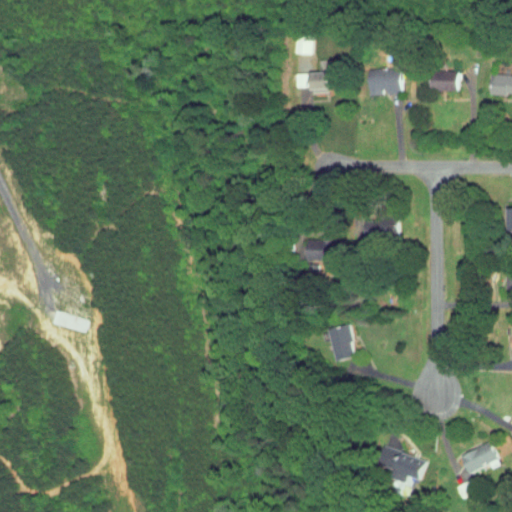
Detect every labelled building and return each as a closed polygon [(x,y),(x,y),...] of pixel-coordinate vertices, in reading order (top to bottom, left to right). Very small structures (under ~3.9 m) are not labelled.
[(286,47),(302,47),(303,25),(287,25),(286,47)] [(362,89),(377,89),(377,88),(395,87),(395,62),(361,63),(362,89)] [(306,87),(325,87),(324,65),(305,66),(306,87)] [(454,65),(425,66),(426,84),(455,84),(454,65)] [(287,82),(300,81),(300,67),(286,67),(287,82)] [(511,88),(511,69),(482,68),(482,88),(511,88)] [(392,213),(367,213),(367,234),(393,234),(392,213)] [(302,254),(329,253),(329,232),(302,233),(302,254)] [(322,324),(331,355),(349,350),(340,319),(322,324)] [(464,467),(486,459),(488,463),(497,460),(488,436),(457,449),(464,467)] [(389,472),(401,475),(403,470),(416,473),(421,454),(395,448),(389,472)] [(454,491),(472,484),(467,472),(449,479),(454,491)]
